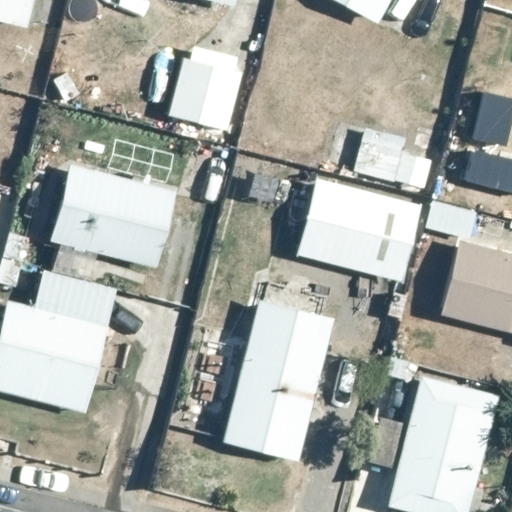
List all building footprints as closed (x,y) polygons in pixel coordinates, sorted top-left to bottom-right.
[(26,0),(0,0),(0,22),(19,27),(26,0)] [(326,0),(371,23),(382,0),(326,0)] [(236,66),(178,50),(160,114),(218,130),(236,66)] [(399,135),(335,122),(326,167),(419,186),(426,153),(396,147),(399,135)] [(167,187),(59,160),(39,239),(148,266),(167,187)] [(414,204),(307,175),(287,252),(393,281),(414,204)] [(511,235),(497,232),(500,219),(424,201),(418,228),(451,236),(433,314),(511,332),(511,235)] [(24,238),(0,233),(0,234),(0,286),(12,289),(24,238)] [(0,393),(76,413),(101,315),(130,323),(138,295),(35,268),(25,306),(0,299),(0,393)] [(325,319),(246,300),(211,442),(290,462),(325,319)] [(459,511),(491,393),(415,373),(380,505),(405,511),(459,511)]
